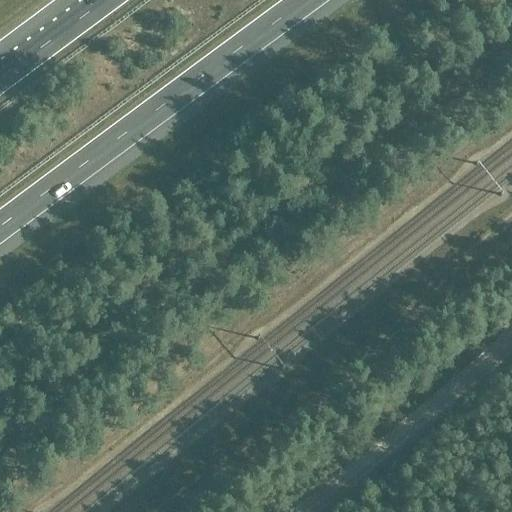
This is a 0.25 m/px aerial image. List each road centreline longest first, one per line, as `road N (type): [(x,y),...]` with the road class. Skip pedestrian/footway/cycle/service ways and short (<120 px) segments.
road 1 (track): [(162,511),(338,382),(511,220)]
road 2 (motorway): [(0,230),(311,0)]
road 3 (motorway): [(108,0),(0,80)]
